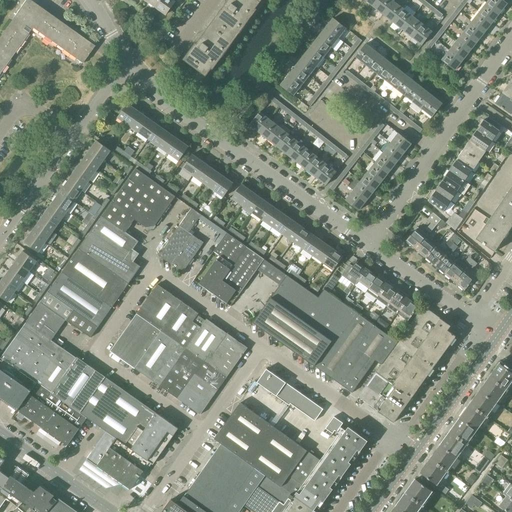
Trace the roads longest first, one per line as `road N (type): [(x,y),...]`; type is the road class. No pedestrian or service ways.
road 1 (residential): [(366,243),(157,96),(127,60)]
road 2 (tertiary): [(368,511),(497,335)]
road 3 (residential): [(497,335),(366,243)]
road 4 (residential): [(507,267),(463,234),(511,163)]
road 5 (residential): [(433,151),(511,36)]
road 6 (residential): [(0,433),(110,511)]
road 7 (residential): [(0,238),(73,139)]
